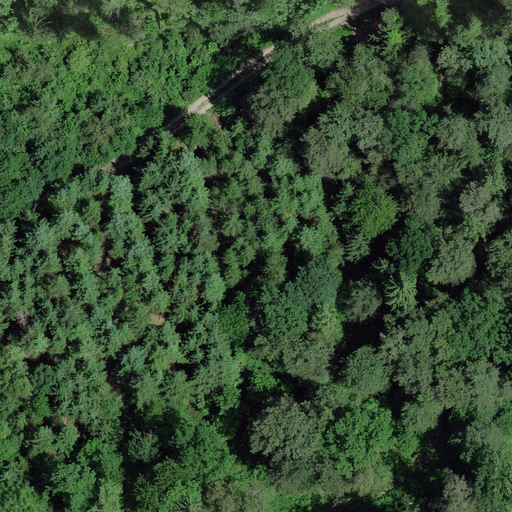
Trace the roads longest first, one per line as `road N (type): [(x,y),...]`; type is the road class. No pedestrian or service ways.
road 1 (track): [(332,511),(415,470),(442,436),(447,408),(446,75),(420,0)]
road 2 (track): [(375,0),(282,46),(124,160),(0,221)]
